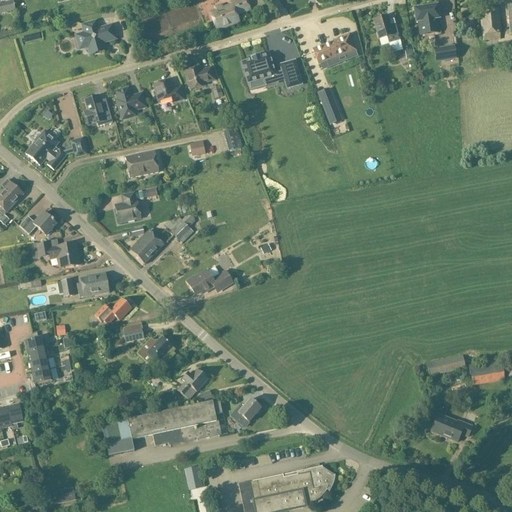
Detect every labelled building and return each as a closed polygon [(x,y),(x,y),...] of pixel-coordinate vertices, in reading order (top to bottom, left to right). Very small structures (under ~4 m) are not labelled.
[(240,0),(230,4),(230,6),(223,9),(222,6),(215,9),(216,12),(210,14),(215,29),(216,32),(238,23),(235,16),(249,10),(245,0),(240,0)] [(0,14),(15,11),(12,1),(0,4),(0,14)] [(437,6),(414,9),(416,23),(418,22),(420,35),(438,33),(436,20),(439,19),(437,6)] [(479,11),(481,36),(501,34),(499,9),(479,11)] [(395,24),(389,26),(387,17),(373,21),(379,40),(387,38),(389,44),(400,41),(395,24)] [(100,54),(99,53),(104,52),(102,44),(116,40),(112,26),(98,30),(96,22),(81,26),(84,34),(75,36),(79,50),(88,48),(90,56),(95,54),(95,56),(100,54)] [(335,42),(311,52),(316,66),(318,65),(320,72),(328,69),(325,62),(341,56),(341,57),(354,52),(347,36),(335,41),(335,42)] [(441,49),(442,61),(456,59),(454,47),(441,49)] [(251,62),(242,65),(248,86),(264,81),(266,89),(277,86),(277,85),(284,83),(287,92),(302,88),(295,63),(279,68),(281,74),(274,76),(269,57),(259,60),(259,59),(251,61),(251,62)] [(200,72),(199,68),(184,73),(190,91),(204,87),(203,85),(214,81),(211,69),(200,72)] [(154,86),(159,103),(171,99),(173,104),(184,101),(180,88),(174,89),(170,90),(168,82),(154,86)] [(117,102),(116,102),(122,121),(136,117),(134,112),(145,109),(144,104),(139,106),(136,96),(130,98),(128,89),(115,93),(117,102)] [(99,97),(93,99),(84,102),(87,112),(84,113),(87,127),(97,124),(98,127),(112,123),(105,100),(100,101),(99,97)] [(332,100),(320,105),(329,126),(341,121),(332,100)] [(237,127),(223,131),(229,153),(242,149),(237,127)] [(34,143),(25,155),(39,167),(45,160),(46,159),(49,163),(47,166),(54,171),(66,156),(73,154),(75,160),(79,158),(88,156),(83,139),(74,142),(70,143),(72,150),(63,153),(60,150),(59,151),(55,148),(56,147),(58,144),(44,132),(41,135),(40,137),(38,136),(33,142),(34,143)] [(206,158),(203,142),(191,144),(194,161),(206,158)] [(154,153),(125,159),(129,179),(158,173),(154,153)] [(217,177),(197,181),(199,193),(219,188),(217,177)] [(1,187),(4,190),(0,193),(0,208),(6,214),(23,195),(10,183),(9,183),(7,181),(1,187)] [(156,189),(139,190),(139,198),(156,197),(156,189)] [(121,197),(123,208),(115,210),(118,224),(140,220),(137,202),(135,202),(134,194),(121,197)] [(29,236),(36,228),(45,237),(55,226),(43,214),(34,224),(28,218),(19,227),(29,236)] [(168,222),(164,226),(182,244),(193,233),(189,229),(195,222),(192,215),(190,217),(188,216),(186,218),(185,217),(182,221),(178,218),(170,223),(168,222)] [(130,230),(132,238),(144,235),(143,227),(130,230)] [(144,265),(163,246),(148,232),(130,251),(144,265)] [(78,255),(75,254),(74,245),(58,248),(57,241),(47,243),(37,245),(37,244),(30,245),(33,260),(49,258),(49,261),(59,259),(61,269),(79,266),(77,258),(78,258),(78,255)] [(212,281),(206,271),(186,283),(194,295),(200,292),(202,295),(217,286),(221,291),(232,284),(225,273),(212,281)] [(79,299),(83,298),(83,299),(108,294),(105,275),(80,279),(81,284),(77,285),(79,299)] [(30,291),(45,290),(45,280),(29,281),(30,291)] [(74,297),(71,280),(60,282),(60,283),(57,284),(59,296),(63,295),(63,299),(74,297)] [(101,323),(103,321),(107,325),(115,318),(119,322),(131,310),(121,300),(109,312),(104,307),(95,317),(101,323)] [(56,336),(65,336),(64,326),(56,326),(56,336)] [(122,328),(126,344),(135,341),(131,326),(122,328)] [(27,353),(45,349),(42,338),(25,342),(27,353)] [(153,368),(159,361),(164,366),(174,355),(172,353),(174,350),(161,339),(156,345),(151,340),(146,346),(149,350),(145,354),(150,359),(147,363),(153,368)] [(47,360),(45,349),(27,353),(30,364),(47,360)] [(462,356),(427,364),(430,377),(465,369),(462,356)] [(47,360),(30,364),(32,375),(50,371),(47,360)] [(504,382),(501,361),(468,366),(472,387),(504,382)] [(52,381),(50,371),(32,375),(35,386),(52,382),(52,381)] [(203,376),(202,376),(196,371),(191,378),(187,374),(182,381),(185,383),(178,392),(189,401),(196,392),(196,393),(207,380),(205,379),(205,377),(203,376)] [(209,392),(197,396),(200,404),(212,399),(209,392)] [(249,425),(248,424),(261,410),(250,400),(244,406),(241,403),(229,417),(244,430),(249,425)] [(168,445),(169,447),(219,437),(215,416),(221,414),(219,403),(212,404),(212,403),(101,426),(105,446),(152,436),(155,448),(168,445)] [(11,425),(12,425),(22,423),(18,405),(7,407),(11,425)] [(11,425),(7,407),(0,408),(0,425),(0,428),(1,430),(12,428),(12,425),(11,425)] [(456,442),(456,443),(456,444),(460,435),(467,438),(472,427),(457,422),(457,423),(437,415),(430,433),(438,435),(438,434),(443,435),(442,437),(446,439),(446,438),(456,442)] [(238,486),(239,494),(243,511),(280,511),(291,510),(304,507),(308,506),(310,505),(312,504),(314,503),(316,502),(317,501),(320,499),(321,498),(323,495),(325,493),(327,491),(329,492),(330,490),(331,489),(332,487),(332,485),(333,483),(334,481),(334,478),(334,476),(334,477),(321,469),(321,468),(306,471),(296,473),(296,476),(283,479),(282,476),(238,486)] [(75,501),(73,488),(55,492),(58,505),(75,501)]
